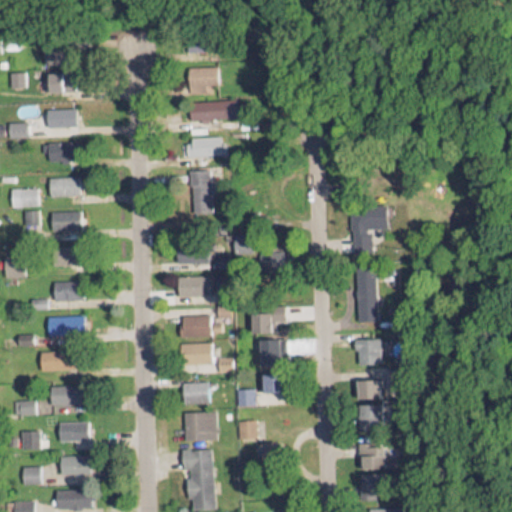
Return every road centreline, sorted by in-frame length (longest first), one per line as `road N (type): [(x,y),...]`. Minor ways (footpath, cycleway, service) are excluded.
road 1 (residential): [(148,511),(131,8)]
road 2 (residential): [(321,511),(309,149)]
